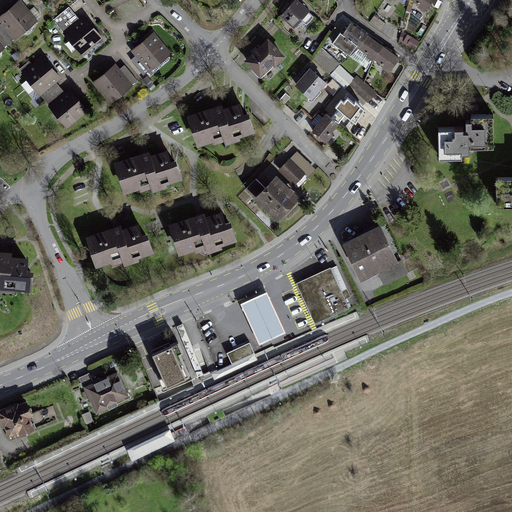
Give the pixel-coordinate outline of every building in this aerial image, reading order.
[(22,0),(1,18),(18,39),(39,21),(22,0)] [(296,0),(295,0),(281,15),(297,30),(303,24),(305,26),(314,16),(296,0)] [(405,0),(424,13),(433,0),(405,0)] [(370,23),(382,29),(386,21),(374,15),(370,23)] [(65,35),(85,57),(106,39),(86,16),(65,35)] [(358,29),(349,23),(332,47),(349,58),(354,51),(388,74),(400,57),(390,51),(376,42),(358,29)] [(152,74),(177,54),(162,35),(137,55),(152,74)] [(246,64),(258,77),(272,64),(274,66),(283,57),(268,42),(257,53),(246,64)] [(324,48),(315,56),(329,72),(338,64),(324,48)] [(44,58),(24,73),(42,96),(62,80),(44,58)] [(117,66),(95,85),(113,106),(135,88),(117,66)] [(296,88),(310,102),(325,85),(311,72),(296,88)] [(71,91),(51,107),(68,129),(89,113),(71,91)] [(345,103),(342,100),(335,109),(356,124),(365,110),(356,102),(354,105),(348,99),(345,103)] [(214,107),(189,116),(199,143),(224,134),(226,139),(252,129),(242,101),(222,108),(221,104),(214,107)] [(326,143),(340,127),(327,116),(314,132),(326,143)] [(465,130),(436,131),(436,160),(468,160),(468,147),(493,147),(493,116),(481,116),(469,116),(469,123),(465,123),(465,130)] [(114,160),(125,190),(150,182),(151,186),(178,177),(168,146),(149,152),(148,149),(144,150),(114,160)] [(317,172),(299,154),(281,173),(299,190),(317,172)] [(511,176),(497,177),(497,207),(511,206),(511,176)] [(246,186),(253,194),(263,184),(256,177),(246,186)] [(279,179),(256,203),(281,227),(304,203),(279,179)] [(169,224),(180,253),(206,243),(208,247),(234,237),(221,206),(203,214),(202,211),(197,212),(169,224)] [(90,236),(99,261),(122,252),(124,257),(151,247),(141,221),(123,228),(122,224),(116,226),(90,236)] [(382,226),(344,244),(362,281),(400,263),(382,226)] [(0,253),(0,285),(2,286),(2,292),(29,293),(31,260),(16,259),(9,259),(9,254),(0,253)] [(331,268),(297,283),(302,294),(315,323),(348,308),(331,268)] [(267,292),(241,304),(260,344),(286,332),(267,292)] [(227,353),(232,363),(254,353),(250,342),(227,353)] [(175,344),(153,354),(167,386),(189,376),(175,344)] [(215,379),(258,360),(255,353),(214,372),(212,373),(215,379)] [(115,374),(85,387),(97,411),(126,398),(115,374)] [(26,400),(0,410),(0,414),(3,423),(9,437),(36,426),(26,400)]
